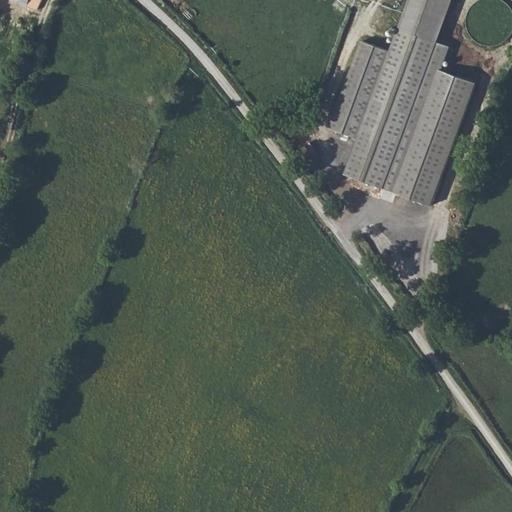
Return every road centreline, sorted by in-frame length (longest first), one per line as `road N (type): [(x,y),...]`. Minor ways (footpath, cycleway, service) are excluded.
road 1 (unclassified): [(144,0),(213,62),(301,193),(511,467)]
road 2 (track): [(49,0),(0,196)]
